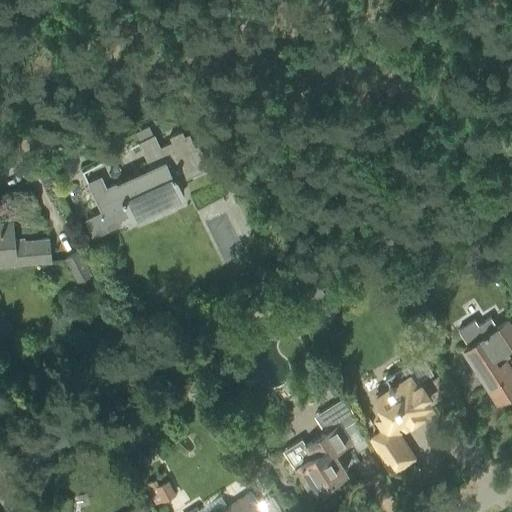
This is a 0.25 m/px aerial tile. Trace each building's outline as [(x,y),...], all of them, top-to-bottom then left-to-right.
[(115,208),(123,204),(129,216),(183,191),(175,174),(204,161),(196,144),(192,146),(186,133),(181,135),(179,131),(168,136),(170,140),(159,145),(153,133),(137,142),(148,167),(105,187),(100,175),(86,182),(100,211),(83,219),(84,220),(86,219),(93,235),(91,236),(92,237),(94,236),(89,224),(117,211),(115,208)] [(0,266),(50,260),(48,238),(14,241),(12,221),(0,222),(0,266)] [(79,252),(64,259),(75,281),(87,276),(90,274),(79,252)] [(290,289),(302,307),(323,293),(311,275),(290,289)] [(290,317),(298,324),(304,321),(291,296),(283,300),(286,309),(290,317)] [(474,319),(457,330),(466,345),(462,348),(497,402),(511,391),(511,373),(498,353),(511,343),(511,327),(507,319),(495,326),(489,317),(478,324),(474,319)] [(406,363),(389,374),(384,377),(388,384),(387,385),(391,392),(392,391),(395,396),(379,406),(383,413),(376,418),(383,428),(371,436),(390,472),(412,457),(395,431),(402,427),(404,429),(412,424),(411,422),(422,415),(418,409),(427,404),(422,396),(426,394),(418,382),(432,373),(422,358),(408,367),(406,363)] [(178,366),(178,377),(198,377),(198,366),(178,366)] [(326,384),(332,394),(339,389),(333,380),(326,384)] [(338,424),(341,428),(355,419),(343,397),(318,412),(329,428),(337,423),(338,424)] [(51,424),(41,430),(24,441),(35,459),(62,442),(51,424)] [(338,424),(304,445),(300,439),(282,450),(302,483),(308,479),(321,498),(339,487),(333,478),(345,471),(332,452),(349,441),(341,428),(338,424)] [(154,479),(143,484),(153,504),(155,503),(162,500),(173,495),(166,480),(157,485),(154,479)] [(198,511),(196,507),(187,511),(262,511),(258,506),(250,492),(228,505),(217,511),(198,511)]
